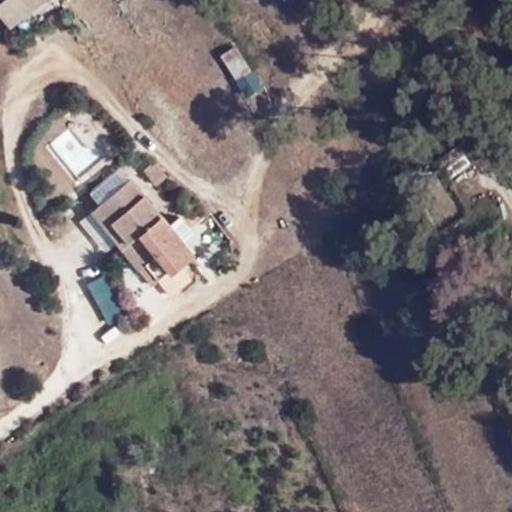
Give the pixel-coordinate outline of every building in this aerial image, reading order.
[(24,0),(32,10),(44,0),(24,0)] [(235,44),(217,58),(248,98),(266,84),(235,44)] [(86,190),(121,165),(87,117),(52,142),(86,190)] [(157,184),(170,173),(158,158),(144,168),(157,184)] [(142,235),(158,255),(171,272),(193,255),(182,240),(194,230),(185,216),(172,224),(136,177),(115,193),(127,213),(121,219),(135,240),(142,235)] [(127,213),(115,193),(97,207),(111,227),(121,219),(127,213)] [(111,227),(125,247),(135,240),(121,219),(111,227)] [(140,267),(158,255),(142,235),(135,240),(125,247),(140,267)] [(91,282),(106,321),(127,313),(112,274),(91,282)]
